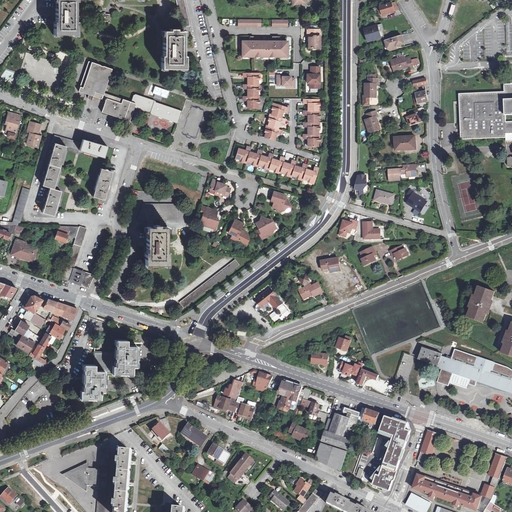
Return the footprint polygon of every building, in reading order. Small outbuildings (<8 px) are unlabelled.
[(74,0),(55,0),(55,27),(53,27),(54,36),(77,36),(77,26),(75,26),(74,0)] [(175,0),(182,26),(190,26),(183,0),(175,0)] [(385,14),(394,12),(391,2),(380,6),(382,14),(383,15),(385,14)] [(368,41),(381,37),(383,37),(382,32),(383,31),(381,24),(380,24),(377,25),(364,29),(368,41)] [(319,29),(307,29),(306,37),(309,37),(309,40),(307,41),(307,48),(311,48),(312,47),(319,47),(319,29)] [(183,31),(163,31),(164,59),(162,59),(162,68),(185,68),(185,59),(184,58),(183,31)] [(241,56),(286,56),(286,41),(279,41),(279,37),(271,37),(271,38),(267,38),(267,41),(260,41),(260,38),(252,38),(252,36),(249,36),(248,41),(241,41),(241,56)] [(393,49),(394,50),(397,49),(396,47),(404,45),(401,36),(390,39),(391,43),(393,49)] [(384,41),(386,46),(388,45),(389,49),(390,51),(394,50),(393,49),(391,43),(390,39),(384,41)] [(404,60),(403,57),(391,62),(394,71),(407,67),(408,70),(413,68),(410,58),(404,60)] [(136,103),(129,100),(101,91),(109,67),(101,65),(101,66),(98,65),(98,63),(89,60),(79,90),(87,93),(102,98),(103,96),(106,97),(105,100),(106,100),(102,111),(117,116),(130,120),(134,106),(136,103)] [(317,83),(318,83),(318,67),(310,67),(310,71),(311,71),(311,74),(306,75),(306,83),(309,83),(309,88),(317,88),(317,83)] [(247,85),(253,85),(257,85),(257,80),(258,80),(258,75),(253,75),(253,73),(242,73),(242,75),(242,77),(247,77),(247,85)] [(276,85),(285,85),(289,85),(289,87),(293,87),(294,79),(290,79),(290,77),(284,77),(281,77),(281,75),(276,76),(276,85)] [(424,85),(428,85),(426,78),(425,79),(424,79),(412,81),(412,84),(414,84),(414,86),(418,85),(424,84),(424,85)] [(378,85),(378,79),(368,79),(368,84),(365,84),(365,98),(364,97),(364,106),(367,106),(367,103),(369,103),(369,98),(376,98),(376,85),(378,85)] [(505,91),(460,94),(462,138),(507,137),(507,140),(511,139),(511,84),(504,85),(505,91)] [(247,89),(246,97),(253,97),(257,97),(257,91),(258,91),(258,87),(253,87),(253,85),(247,85),(242,85),(242,87),(242,89),(247,89)] [(428,101),(426,91),(420,93),(416,94),(418,103),(428,101)] [(136,103),(134,106),(150,112),(152,114),(177,122),(181,110),(157,102),(154,99),(134,92),(131,93),(129,100),(136,103)] [(258,103),(258,98),(253,99),(253,97),(246,97),(242,97),(242,99),(242,101),(247,101),(247,108),(257,108),(257,103),(258,103)] [(313,111),(317,111),(317,106),(318,106),(318,101),(313,101),(313,99),(302,99),(302,101),(302,104),(307,103),(307,111),(313,111)] [(274,116),(280,118),(282,111),(286,112),(287,110),(288,108),(283,107),(278,105),(277,107),(272,105),(271,110),(272,110),(270,115),(274,116)] [(377,110),(367,114),(368,119),(366,120),(370,133),(380,129),(376,117),(379,116),(377,110)] [(313,113),(313,111),(307,111),(302,111),(302,113),(302,115),(307,115),(307,123),(313,123),(317,123),(317,117),(318,117),(318,113),(313,113)] [(15,122),(17,116),(9,114),(8,121),(10,121),(6,132),(9,133),(9,137),(15,139),(19,124),(15,122)] [(407,118),(410,127),(424,122),(421,115),(417,117),(416,115),(407,118)] [(273,118),(269,117),(267,121),(268,122),(267,126),(271,128),(277,129),(279,122),(283,123),(284,121),(284,119),(280,118),(274,116),(273,118)] [(313,124),(313,123),(307,123),(303,123),(302,125),(302,127),(306,127),(307,135),(313,135),(317,135),(317,129),(318,129),(318,124),(313,124)] [(39,136),(40,129),(30,126),(29,129),(32,130),(31,134),(28,145),(39,148),(42,137),(39,136)] [(270,129),(265,128),(263,132),(265,133),(263,138),(273,141),(275,133),(279,135),(280,133),(281,131),(277,129),(271,128),(270,129)] [(55,134),(53,140),(56,141),(67,144),(78,148),(80,141),(55,134)] [(313,136),(313,135),(307,135),(302,135),(302,137),(302,139),(307,139),(307,146),(317,146),(317,141),(318,141),(318,137),(313,136)] [(417,136),(396,137),(397,150),(415,149),(415,141),(417,140),(417,136)] [(107,144),(97,142),(98,140),(96,139),(94,139),(93,140),(84,138),(83,142),(81,149),(104,156),(107,144)] [(53,151),(49,162),(60,165),(67,144),(56,141),(54,147),(53,147),(52,148),(51,150),(53,151)] [(245,158),(246,158),(248,152),(250,148),(248,148),(246,147),(244,151),(238,149),(235,158),(239,160),(239,161),(243,163),(245,158)] [(246,158),(245,162),(251,163),(250,165),(255,166),(256,161),(258,162),(260,156),(261,151),(259,151),(257,150),(255,154),(248,152),(246,158)] [(260,156),(258,162),(257,165),(262,167),(262,168),(266,170),(267,165),(269,165),(271,159),(272,155),(270,155),(268,154),(267,158),(260,156)] [(278,161),(271,159),(269,165),(268,169),(273,170),(273,172),(277,173),(279,168),(280,169),(282,162),(283,158),(281,158),(279,157),(278,161)] [(284,175),(288,176),(290,172),(292,172),(294,166),(295,162),(293,161),(291,161),(289,165),(282,162),(280,169),(279,172),(284,174),(284,175)] [(49,162),(47,167),(46,167),(46,169),(45,171),(46,171),(43,183),(48,185),(54,186),(60,165),(49,162)] [(301,168),(294,166),(292,172),(291,175),(296,177),(295,178),(300,180),(301,175),(303,176),(305,169),(306,165),(304,165),(302,164),(301,168)] [(416,168),(418,168),(417,164),(403,165),(404,168),(388,170),(390,179),(391,179),(392,180),(393,181),(399,181),(400,179),(400,176),(402,175),(402,174),(407,174),(408,176),(409,177),(416,176),(417,175),(416,170),(416,168)] [(100,167),(92,195),(103,199),(106,188),(108,188),(109,184),(107,184),(111,170),(100,167)] [(305,169),(303,176),(302,179),(307,180),(306,182),(311,183),(313,178),(314,179),(315,177),(317,169),(316,168),(313,168),(312,172),(305,169)] [(367,175),(358,176),(355,189),(357,201),(364,200),(363,194),(362,194),(361,193),(364,192),(364,185),(368,185),(367,175)] [(217,183),(217,182),(212,180),(209,190),(222,194),(222,196),(227,198),(230,189),(225,188),(225,186),(220,184),(217,183)] [(54,186),(48,185),(45,195),(44,194),(44,196),(43,197),(45,197),(41,209),(52,213),(60,188),(54,186)] [(32,189),(25,187),(14,221),(15,223),(15,225),(17,225),(22,225),(32,189)] [(395,194),(377,189),(375,200),(393,205),(395,194)] [(283,200),(284,198),(284,196),(273,192),(270,201),(274,203),(273,205),(272,205),(271,208),(276,209),(275,211),(279,213),(290,207),(287,201),(285,201),(283,200)] [(427,201),(414,193),(408,203),(414,207),(415,205),(422,210),(427,201)] [(138,214),(138,217),(176,218),(176,209),(166,209),(166,205),(143,204),(138,214)] [(204,212),(201,222),(216,226),(217,221),(214,220),(215,215),(211,214),(213,210),(202,206),(201,211),(204,212)] [(267,234),(270,232),(275,229),(272,224),(269,223),(270,220),(260,217),(259,222),(255,224),(259,232),(257,233),(260,238),(261,240),(268,236),(267,234)] [(357,229),(360,221),(352,219),(351,222),(344,220),(340,234),(346,236),(348,231),(351,232),(353,227),(357,229)] [(374,219),(364,219),(365,236),(382,236),(381,226),(374,226),(374,219)] [(239,222),(234,220),(228,233),(232,236),(230,239),(237,243),(238,242),(245,246),(249,239),(245,237),(247,234),(240,231),(242,225),(238,223),(239,222)] [(216,226),(201,222),(199,229),(213,234),(216,226)] [(0,236),(8,239),(13,226),(0,225),(0,236)] [(66,265),(74,267),(85,228),(78,225),(66,265)] [(13,226),(8,239),(11,240),(17,226),(13,226)] [(166,227),(147,226),(146,254),(144,254),(144,264),(168,264),(168,254),(166,254),(166,227)] [(33,262),(38,245),(14,239),(9,255),(33,262)] [(404,245),(392,250),(393,254),(395,253),(398,259),(409,255),(407,248),(405,249),(404,245)] [(365,258),(367,265),(379,260),(377,255),(379,254),(377,247),(364,252),(366,258),(365,258)] [(320,259),(321,268),(329,267),(329,271),(339,269),(338,257),(320,259)] [(232,263),(177,306),(182,312),(236,268),(232,263)] [(74,267),(66,265),(62,278),(68,281),(71,279),(74,267)] [(86,271),(74,267),(71,279),(70,282),(82,286),(83,282),(86,271)] [(83,285),(89,287),(90,285),(96,274),(86,271),(83,282),(83,285)] [(306,288),(300,291),(304,300),(313,295),(314,297),(323,293),(319,284),(311,287),(311,285),(310,286),(309,282),(310,282),(307,275),(301,278),(306,288)] [(0,291),(0,294),(2,295),(5,296),(4,297),(6,298),(6,297),(10,298),(16,289),(4,285),(0,291)] [(489,310),(490,310),(492,306),(490,306),(492,301),(495,292),(479,286),(475,295),(474,300),(472,299),(471,303),(473,303),(471,308),(468,317),(484,323),(487,314),(489,310)] [(271,302),(273,305),(276,309),(283,304),(271,289),(256,300),(259,304),(262,308),(271,302)] [(29,322),(42,301),(33,296),(30,297),(24,307),(28,310),(23,318),(29,322)] [(43,308),(51,311),(52,309),(57,302),(47,299),(46,302),(43,308)] [(58,315),(62,316),(67,306),(57,302),(52,309),(51,311),(50,313),(47,319),(58,325),(60,321),(52,317),(51,318),(50,317),(52,313),(57,315),(56,315),(58,316),(58,315)] [(264,312),(273,305),(271,302),(262,308),(259,304),(257,305),(257,308),(259,311),(260,311),(261,312),(262,312),(263,312),(264,312)] [(67,306),(62,316),(67,318),(67,319),(68,320),(69,319),(72,320),(77,309),(67,306)] [(30,322),(40,327),(45,320),(35,314),(30,322)] [(36,344),(36,342),(39,337),(27,330),(29,327),(20,321),(17,326),(15,330),(23,335),(23,336),(36,344)] [(60,321),(58,325),(68,330),(70,326),(60,321)] [(49,333),(59,339),(64,330),(54,324),(49,333)] [(511,324),(510,331),(508,335),(507,335),(505,338),(507,339),(505,344),(502,353),(511,356),(511,324)] [(18,338),(20,335),(11,329),(9,333),(18,338)] [(50,343),(54,337),(51,335),(50,336),(45,334),(39,343),(45,346),(46,343),(47,344),(50,343)] [(33,343),(22,337),(17,345),(28,352),(33,343)] [(337,348),(340,349),(343,349),(347,351),(351,338),(347,337),(346,339),(344,338),(344,339),(340,338),(337,348)] [(78,389),(78,397),(99,397),(99,393),(101,394),(101,391),(103,391),(103,373),(132,373),(132,366),(135,366),(136,346),(127,346),(126,340),(116,340),(115,353),(94,352),(94,363),(82,362),(81,389),(78,389)] [(36,342),(36,344),(30,353),(32,354),(31,357),(34,359),(43,364),(45,361),(38,356),(43,347),(38,344),(36,342)] [(439,367),(471,378),(477,380),(511,392),(511,380),(492,373),(495,363),(478,357),(475,368),(442,356),(443,354),(423,347),(419,359),(439,365),(439,367)] [(313,352),(312,362),(327,364),(329,354),(313,352)] [(32,363),(40,367),(43,364),(34,359),(32,363)] [(343,374),(355,379),(360,367),(348,362),(343,374)] [(379,374),(363,369),(357,383),(363,385),(366,376),(377,380),(379,374)] [(274,377),(261,373),(258,380),(256,379),(254,386),(258,387),(263,389),(262,391),(268,393),(271,384),(272,381),(274,377)] [(303,389),(286,384),(283,393),(284,394),(289,396),(288,399),(283,397),(279,409),(289,412),(294,401),(298,402),(302,391),(303,389)] [(230,397),(239,400),(241,394),(232,391),(230,397)] [(298,416),(302,405),(304,399),(305,395),(306,392),(302,391),(298,402),(294,415),(298,416)] [(216,407),(228,411),(229,410),(235,413),(238,402),(219,396),(216,407)] [(311,408),(313,402),(304,399),(302,405),(311,408)] [(241,414),(240,415),(253,419),(257,409),(238,402),(235,413),(241,414)] [(313,402),(311,408),(309,412),(318,416),(320,411),(319,410),(321,405),(313,402)] [(329,420),(328,423),(327,426),(322,441),(348,449),(356,429),(358,422),(361,413),(346,408),(344,414),(347,415),(348,413),(349,413),(348,416),(351,417),(351,418),(336,413),(334,420),(330,418),(329,420)] [(364,420),(370,422),(375,424),(376,424),(380,413),(368,409),(367,413),(364,420)] [(392,418),(383,415),(377,433),(391,438),(390,441),(388,440),(384,445),(388,448),(381,466),(380,465),(370,478),(372,480),(371,484),(381,488),(383,493),(390,491),(393,481),(394,481),(398,471),(397,471),(401,458),(402,459),(406,449),(404,449),(407,442),(408,442),(410,435),(409,435),(411,430),(409,423),(392,417),(392,418)] [(294,436),(301,439),(306,429),(299,426),(299,424),(295,422),(290,432),(295,435),(294,436)] [(375,424),(370,422),(367,433),(372,435),(375,424)] [(161,443),(167,437),(169,435),(170,434),(167,431),(160,424),(151,432),(155,437),(157,438),(161,443)] [(182,433),(202,446),(208,437),(190,426),(190,425),(189,424),(188,425),(182,433)] [(310,431),(306,429),(301,439),(301,440),(305,442),(310,431)] [(433,455),(440,433),(429,429),(418,461),(424,463),(428,453),(433,455)] [(340,470),(347,452),(322,443),(316,458),(340,470)] [(214,445),(209,454),(224,463),(229,454),(214,445)] [(172,456),(162,447),(160,449),(170,458),(172,456)] [(100,454),(98,469),(97,486),(94,511),(101,511),(107,455),(105,455),(105,450),(100,449),(99,454),(100,454)] [(112,511),(124,511),(125,506),(129,506),(129,503),(125,503),(127,484),(131,485),(131,481),(128,481),(129,462),(133,462),(133,459),(129,458),(130,451),(118,450),(117,457),(115,457),(114,465),(117,465),(116,478),(113,478),(112,486),(115,486),(114,499),(111,499),(111,507),(113,507),(112,511)] [(497,453),(494,461),(505,465),(507,457),(497,453)] [(246,454),(231,474),(238,479),(249,465),(252,461),(253,460),(246,454)] [(505,465),(494,461),(489,475),(495,477),(500,479),(505,465)] [(97,486),(98,469),(88,468),(89,462),(61,475),(86,491),(86,485),(97,486)] [(199,466),(193,475),(209,484),(214,475),(199,466)] [(465,490),(437,480),(419,473),(414,487),(432,494),(431,496),(436,498),(437,495),(456,502),(454,505),(460,507),(461,504),(484,511),(487,509),(492,501),(493,500),(465,490)] [(238,479),(231,474),(227,478),(234,484),(238,479)] [(500,479),(495,477),(492,486),(497,488),(500,479)] [(309,486),(306,484),(304,482),(302,485),(301,484),(299,487),(296,492),(304,498),(311,487),(309,486)] [(492,498),(495,488),(486,485),(482,495),(492,498)] [(14,490),(10,487),(6,490),(5,489),(3,492),(4,493),(2,496),(11,504),(18,495),(13,491),(14,490)] [(275,491),(275,492),(271,496),(273,499),(272,500),(284,510),(290,503),(275,491)] [(299,511),(308,511),(323,493),(319,491),(318,492),(316,491),(299,511)] [(426,511),(431,503),(411,493),(405,504),(419,511),(426,511)] [(331,495),(327,504),(345,511),(368,511),(369,511),(366,510),(367,510),(365,509),(363,508),(363,509),(361,508),(360,509),(345,502),(346,501),(344,500),(344,499),(343,498),(341,497),(340,498),(338,497),(338,498),(331,495)] [(250,511),(253,508),(254,508),(245,501),(236,511),(237,511),(250,511)] [(492,501),(487,509),(491,511),(494,510),(496,511),(500,511),(503,509),(495,504),(492,501)]
